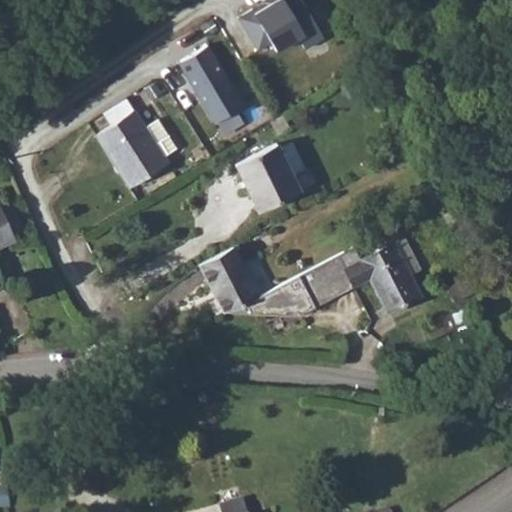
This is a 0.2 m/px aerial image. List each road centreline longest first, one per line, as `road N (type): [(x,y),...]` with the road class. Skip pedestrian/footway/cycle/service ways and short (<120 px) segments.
road 1 (unclassified): [(115,361),(511,400)]
road 2 (unknown): [(15,146),(76,83),(176,17),(230,0)]
road 3 (residential): [(22,160),(115,361)]
